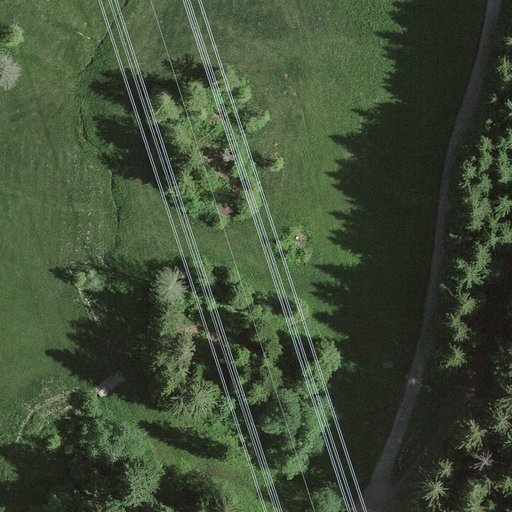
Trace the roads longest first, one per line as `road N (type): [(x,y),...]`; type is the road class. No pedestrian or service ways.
road 1 (track): [(346,511),(424,304),(447,155),(482,73)]
road 2 (track): [(511,252),(445,382),(355,511)]
